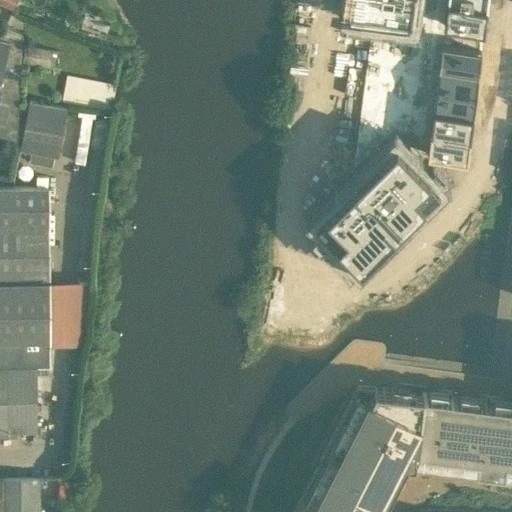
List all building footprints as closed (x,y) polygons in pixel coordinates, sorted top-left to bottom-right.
[(0,0),(0,3),(13,9),(16,0),(0,0)] [(345,0),(345,3),(345,5),(385,10),(398,12),(399,0),(345,0)] [(444,1),(441,24),(446,25),(481,30),(484,6),(444,1)] [(0,88),(18,93),(21,32),(0,22),(0,88)] [(439,43),(436,66),(476,71),(479,48),(442,43),(439,43)] [(24,45),(21,63),(50,67),(52,49),(24,45)] [(436,66),(433,87),(473,92),(476,71),(436,66)] [(110,106),(113,80),(64,74),(61,100),(110,106)] [(433,87),(431,108),(470,114),(473,92),(433,87)] [(0,131),(16,135),(18,93),(0,88),(0,131)] [(19,149),(57,156),(67,106),(29,99),(19,149)] [(431,108),(428,130),(467,135),(470,114),(431,108)] [(428,130),(425,152),(464,158),(467,135),(428,130)] [(339,196),(315,219),(357,262),(436,185),(393,142),(352,183),(350,184),(339,196)] [(0,431),(36,431),(35,365),(48,365),(47,187),(0,187),(0,431)] [(380,387),(374,386),(370,394),(366,392),(311,500),(301,494),(291,511),(380,511),(389,495),(391,490),(406,462),(406,461),(405,461),(408,456),(408,455),(409,449),(415,450),(422,393),(380,387)] [(415,450),(414,455),(415,455),(414,460),(476,468),(475,478),(511,482),(511,475),(511,474),(511,404),(500,403),(501,395),(481,393),(480,400),(452,397),(453,389),(442,388),(441,395),(422,393),(415,450)] [(39,511),(39,475),(3,476),(3,511),(39,511)]
